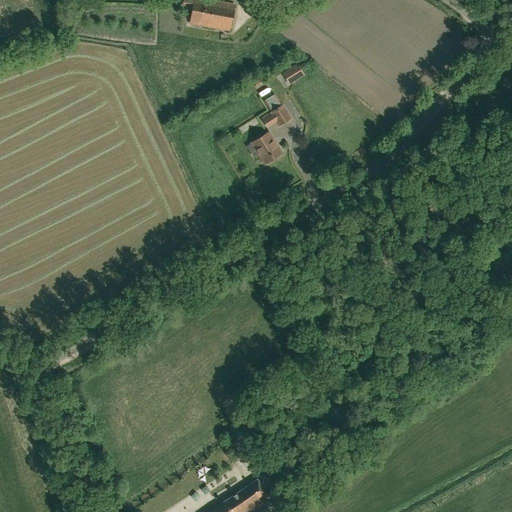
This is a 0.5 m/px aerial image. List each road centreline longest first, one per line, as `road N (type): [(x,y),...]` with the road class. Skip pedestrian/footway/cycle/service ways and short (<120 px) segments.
road 1 (tertiary): [(0,356),(36,362),(71,352),(379,164),(494,41)]
road 2 (track): [(96,511),(45,361)]
